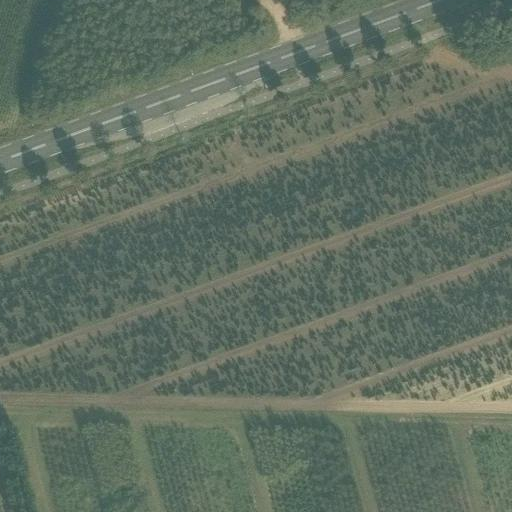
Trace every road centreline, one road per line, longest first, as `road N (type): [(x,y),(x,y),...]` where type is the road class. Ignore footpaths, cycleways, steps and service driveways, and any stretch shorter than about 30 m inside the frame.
road 1 (track): [(511,429),(0,418)]
road 2 (tertiary): [(0,163),(449,0)]
